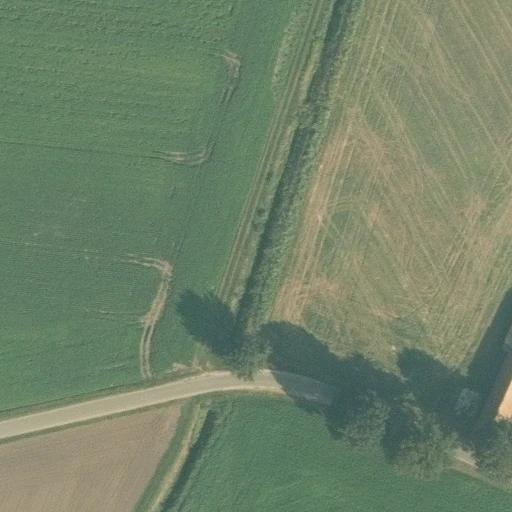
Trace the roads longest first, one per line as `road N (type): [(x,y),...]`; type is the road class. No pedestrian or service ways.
road 1 (unclassified): [(511,475),(336,396),(269,379),(224,379),(0,430)]
road 2 (track): [(324,0),(205,383)]
road 3 (track): [(147,511),(205,383)]
